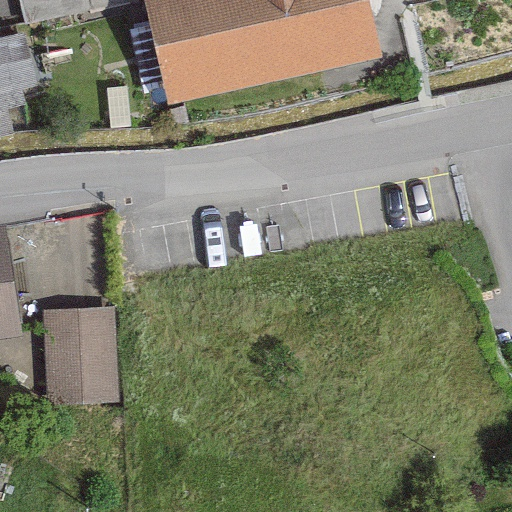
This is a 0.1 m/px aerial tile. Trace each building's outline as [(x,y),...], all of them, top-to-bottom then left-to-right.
[(141,6),(139,0),(12,0),(19,32),(141,6)] [(143,0),(166,117),(382,76),(367,0),(143,0)] [(0,141),(42,130),(20,42),(0,46),(0,141)] [(0,332),(18,330),(4,228),(0,228),(0,332)] [(107,311),(39,313),(42,407),(110,405),(107,311)]
